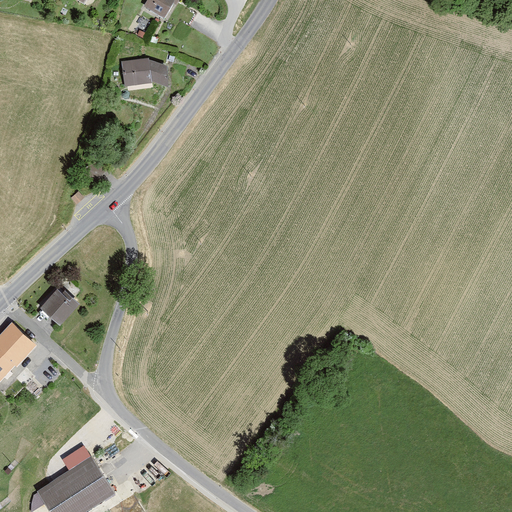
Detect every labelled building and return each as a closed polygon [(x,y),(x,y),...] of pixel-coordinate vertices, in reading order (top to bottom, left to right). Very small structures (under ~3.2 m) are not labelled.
[(179,0),(147,0),(144,6),(165,18),(174,3),(177,5),(179,0)] [(149,58),(121,61),(125,87),(152,83),(152,82),(169,88),(167,66),(150,60),(149,58)] [(82,174),(100,182),(108,166),(90,158),(82,174)] [(79,191),(71,198),(77,205),(85,198),(79,191)] [(62,292),(57,287),(40,306),(60,324),(80,302),(65,289),(62,292)] [(0,381),(36,343),(13,321),(0,333),(0,381)] [(69,469),(37,490),(51,511),(83,511),(115,491),(84,444),(63,459),(69,469)] [(31,497),(34,507),(43,504),(40,494),(31,497)]
